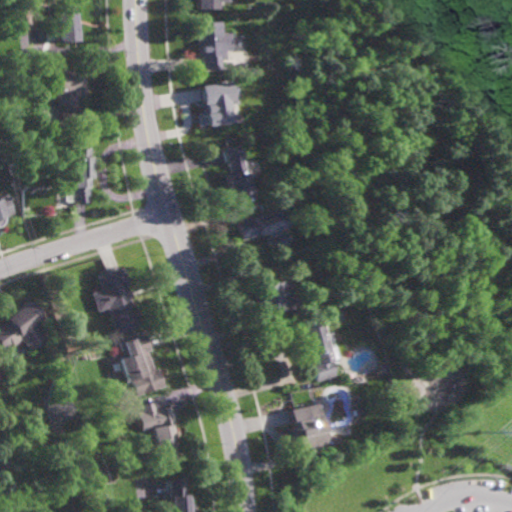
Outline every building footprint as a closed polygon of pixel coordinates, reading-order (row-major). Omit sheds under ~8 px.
[(225,0),(225,1),(214,1),(214,8),(195,8),(195,0),(225,0)] [(73,16),(75,16),(76,41),(55,42),(53,5),(73,4),(73,16)] [(217,33),(228,33),(229,51),(224,51),(224,60),(220,60),(220,69),(201,71),(200,58),(197,58),(194,22),(217,21),(217,33)] [(76,120),(58,122),(57,107),(52,108),(49,73),(78,70),(80,96),(74,97),(76,120)] [(224,124),(209,125),(207,112),(208,112),(208,109),(201,110),(198,86),(228,82),(231,101),(222,102),(224,124)] [(247,199),(227,203),(221,176),(225,175),(223,165),(222,165),(218,149),(236,145),(247,199)] [(88,158),(93,157),(94,179),(90,179),(90,188),(88,188),(89,203),(71,204),(70,149),(88,149),(88,158)] [(2,219),(2,222),(1,224),(0,225),(0,197),(4,196),(12,214),(2,219)] [(279,228),(270,231),(272,235),(276,234),(279,245),(263,250),(259,238),(261,238),(259,234),(251,237),(250,236),(235,241),(230,224),(245,219),(246,220),(273,211),(279,228)] [(132,310),(136,309),(141,326),(115,335),(97,277),(123,268),(128,286),(125,287),(132,310)] [(275,281),(278,291),(281,290),(285,301),(288,300),(290,308),(289,309),(260,318),(257,307),(258,307),(257,303),(254,304),(251,296),(254,295),(253,292),(251,293),(250,289),(275,281)] [(27,350),(20,341),(12,347),(10,344),(1,351),(0,349),(0,329),(7,324),(4,320),(28,303),(41,320),(34,325),(43,338),(27,350)] [(335,324),(332,316),(337,314),(340,322),(335,324)] [(322,344),(323,343),(325,349),(331,347),(332,347),(334,355),(336,362),(329,364),(333,378),(326,380),(314,384),(310,369),(307,358),(306,358),(305,358),(304,355),(296,330),(316,324),(317,325),(322,344)] [(152,371),(156,370),(162,387),(133,397),(128,382),(124,384),(117,361),(123,359),(118,343),(144,334),(149,351),(145,352),(152,371)] [(152,410),(167,407),(170,424),(173,443),(171,443),(174,458),(153,462),(147,429),(136,431),(133,415),(138,414),(137,406),(151,403),(152,410)] [(324,446),(297,453),(293,434),(292,434),(292,432),(294,432),(294,430),(292,422),(289,422),(286,411),(287,411),(314,405),(316,414),(318,420),(324,446)] [(53,437),(50,429),(58,425),(62,433),(53,437)] [(181,492),(183,492),(183,501),(189,500),(189,509),(185,509),(185,511),(156,511),(156,507),(160,507),(159,493),(165,493),(164,479),(180,478),(181,492)]
